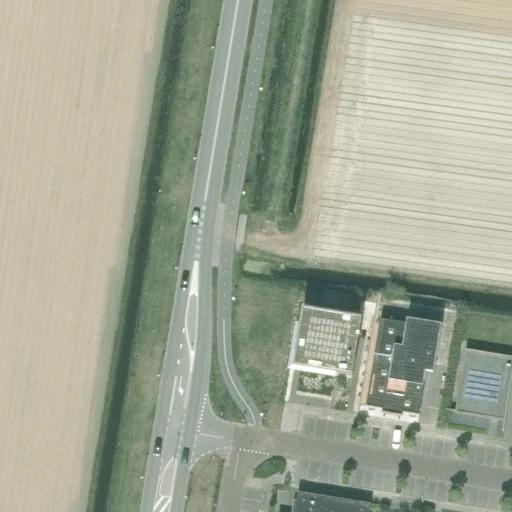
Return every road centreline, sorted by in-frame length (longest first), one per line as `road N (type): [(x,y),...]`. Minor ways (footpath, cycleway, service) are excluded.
road 1 (residential): [(511,481),(245,439)]
road 2 (tertiary): [(198,250),(237,0)]
road 3 (tertiary): [(190,430),(202,349),(198,250)]
road 4 (tertiary): [(198,250),(181,296),(159,425)]
